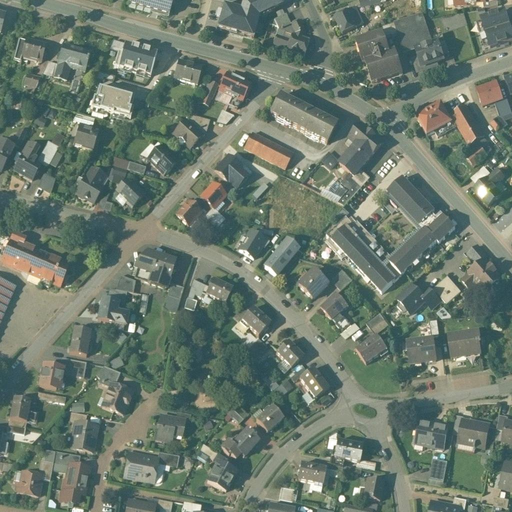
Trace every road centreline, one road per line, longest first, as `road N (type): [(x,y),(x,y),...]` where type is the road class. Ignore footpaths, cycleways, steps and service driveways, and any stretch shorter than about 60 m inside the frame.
road 1 (residential): [(352,399),(321,350),(252,279),(140,230)]
road 2 (secondary): [(32,0),(279,70)]
road 3 (residential): [(279,70),(140,230)]
road 4 (residential): [(140,230),(0,387)]
road 5 (secondary): [(384,122),(511,265)]
road 6 (residential): [(347,413),(270,467),(245,511)]
road 7 (residential): [(0,197),(140,230)]
road 8 (unclassified): [(384,122),(511,61)]
road 9 (residential): [(95,511),(106,457),(158,396)]
road 10 (residential): [(511,386),(381,409)]
